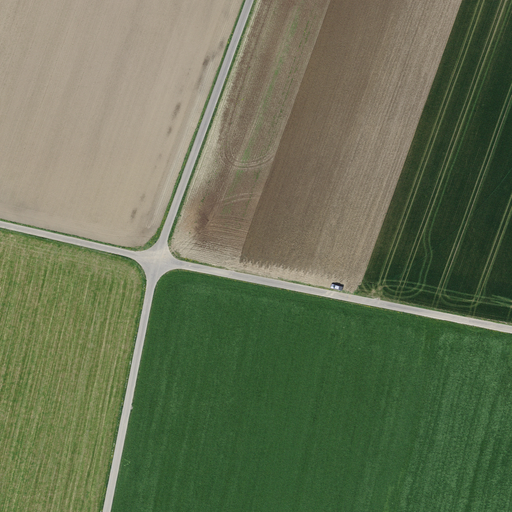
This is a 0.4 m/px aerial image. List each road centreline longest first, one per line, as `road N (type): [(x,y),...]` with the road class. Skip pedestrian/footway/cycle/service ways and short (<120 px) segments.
road 1 (track): [(250,0),(155,259),(106,511)]
road 2 (track): [(0,225),(511,329)]
